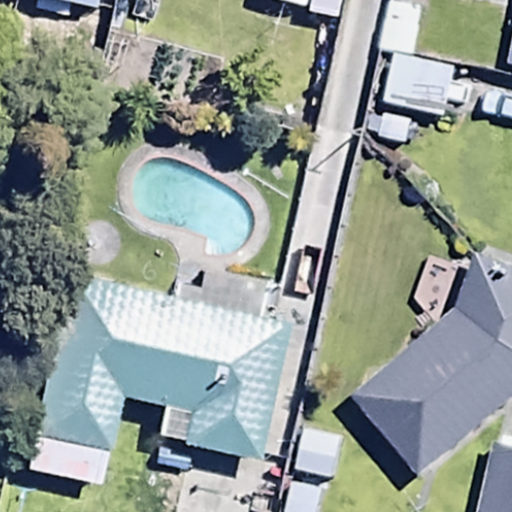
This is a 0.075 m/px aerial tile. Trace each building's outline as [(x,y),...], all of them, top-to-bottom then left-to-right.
[(511,8),(500,62),(511,64),(511,8)] [(450,67),(409,58),(416,28),(378,20),(371,52),(388,56),(378,105),(440,118),(450,67)] [(410,479),(511,392),(511,267),(464,252),(449,301),(339,394),(410,479)] [(17,474),(89,489),(109,395),(153,404),(145,441),(249,464),(280,318),(60,272),(17,474)] [(511,511),(511,445),(488,440),(473,511),(511,511)]
